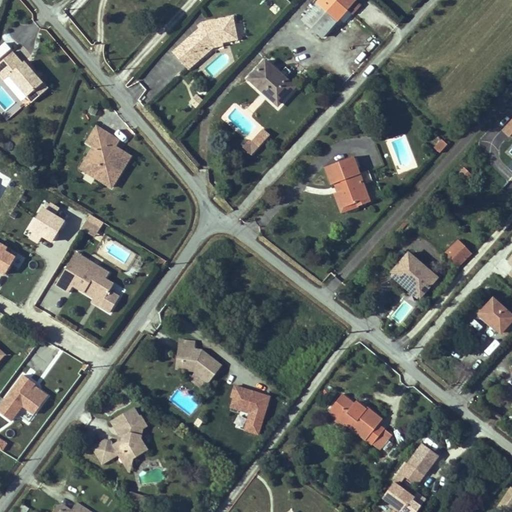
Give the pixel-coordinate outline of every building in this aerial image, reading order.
[(366,8),(356,0),(318,0),(302,19),(321,36),(338,17),(345,23),(355,12),(359,16),(366,8)] [(171,52),(188,70),(191,70),(217,46),(238,43),(234,17),(196,23),(197,28),(171,52)] [(395,21),(390,27),(394,30),(399,24),(395,21)] [(399,24),(394,30),(399,33),(404,27),(399,24)] [(363,56),(373,45),(369,41),(359,52),(363,56)] [(44,83),(37,75),(35,77),(31,73),(34,70),(26,61),(17,50),(0,64),(0,72),(1,74),(7,69),(12,74),(10,76),(28,97),(44,83)] [(279,103),(294,86),(265,60),(249,78),(263,91),(266,87),(271,91),(269,94),(279,103)] [(6,79),(10,76),(12,74),(7,69),(1,74),(6,79)] [(28,97),(33,103),(49,89),(44,83),(28,97)] [(189,103),(196,109),(203,100),(196,94),(189,103)] [(102,182),(112,188),(130,157),(121,151),(119,155),(112,151),(114,147),(118,141),(97,128),(87,144),(94,147),(88,156),(93,158),(87,167),(105,178),(102,182)] [(251,156),(270,135),(262,128),(243,149),(251,156)] [(442,153),(448,144),(440,139),(434,149),(442,153)] [(87,167),(93,158),(88,156),(80,169),(102,182),(105,178),(87,167)] [(369,170),(359,174),(352,156),(325,167),(331,184),(334,183),(338,181),(346,205),(356,202),(358,206),(369,202),(363,183),(373,180),(369,170)] [(466,179),(471,173),(464,167),(459,173),(466,179)] [(334,183),(345,211),(358,206),(356,202),(346,205),(338,181),(334,183)] [(508,195),(501,189),(497,194),(504,200),(508,195)] [(415,210),(395,232),(397,234),(418,212),(415,210)] [(88,214),(80,230),(96,237),(103,222),(88,214)] [(466,258),(464,256),(470,250),(459,240),(444,254),(458,267),(466,258)] [(106,279),(110,272),(74,252),(55,287),(70,295),(72,292),(112,313),(121,297),(110,291),(114,284),(106,279)] [(420,296),(437,277),(408,252),(392,271),(405,283),(403,284),(415,295),(417,294),(420,296)] [(139,271),(143,262),(134,259),(131,268),(139,271)] [(511,316),(492,299),(480,312),(483,314),(481,316),(500,333),(511,318),(511,316)] [(194,368),(197,370),(195,372),(209,383),(222,365),(202,350),(194,349),(194,341),(178,339),(177,349),(182,349),(181,366),(194,368)] [(182,349),(177,349),(176,370),(195,372),(197,370),(194,368),(181,366),(182,349)] [(17,416),(29,424),(50,394),(18,373),(0,400),(0,415),(12,423),(17,416)] [(234,429),(260,436),(271,396),(234,386),(228,409),(239,412),(234,429)] [(348,425),(372,444),(384,429),(378,424),(382,419),(368,408),(367,409),(365,411),(355,403),(343,393),(335,404),(331,409),(329,412),(337,418),(331,424),(342,433),(348,425)] [(365,411),(367,409),(357,401),(355,403),(365,411)] [(104,439),(93,446),(103,463),(119,453),(126,450),(131,458),(136,456),(148,449),(141,437),(143,427),(148,425),(142,415),(140,416),(135,406),(111,420),(120,434),(123,435),(122,441),(119,440),(113,443),(110,440),(108,439),(106,439),(104,439)] [(372,444),(379,450),(391,434),(384,429),(372,444)] [(119,453),(130,471),(136,456),(131,458),(126,450),(119,453)] [(425,474),(409,462),(383,497),(403,511),(415,498),(399,486),(406,476),(417,485),(425,474)] [(511,507),(511,488),(508,487),(502,504),(511,507)] [(421,506),(426,499),(418,494),(414,501),(421,506)] [(26,511),(29,509),(21,503),(16,509),(20,511),(26,511)] [(64,511),(58,507),(54,511),(91,511),(78,503),(73,511),(64,511)]
